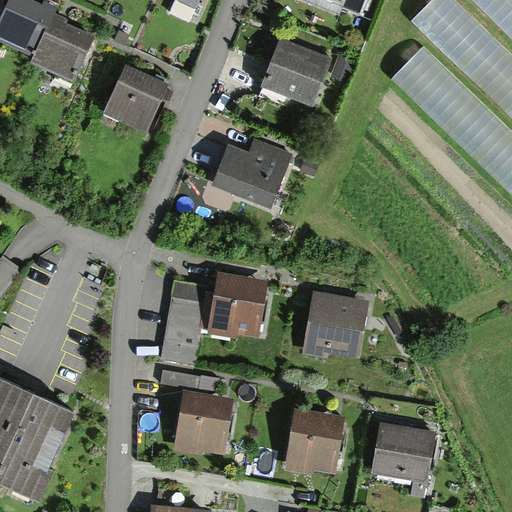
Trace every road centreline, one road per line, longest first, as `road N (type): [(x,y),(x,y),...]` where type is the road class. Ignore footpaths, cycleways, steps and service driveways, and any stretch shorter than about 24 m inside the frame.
road 1 (residential): [(234,0),(134,257)]
road 2 (residential): [(134,257),(117,511)]
road 3 (residential): [(134,257),(87,240),(0,185)]
